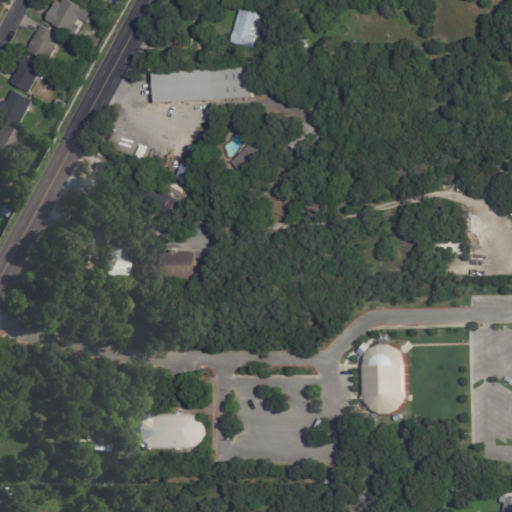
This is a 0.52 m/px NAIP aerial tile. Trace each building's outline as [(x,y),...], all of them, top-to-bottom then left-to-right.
[(69,0),(87,10),(73,35),(49,22),(57,9),(61,11),(67,0),(69,0)] [(259,14),(253,35),(258,36),(254,49),(232,43),(242,8),(259,13),(259,14)] [(31,53),(44,27),(58,35),(53,44),(59,47),(51,63),(31,53)] [(308,57),(275,60),(273,43),(306,40),(308,57)] [(46,67),(31,95),(13,85),(28,58),(46,67)] [(253,77),(254,97),(158,103),(156,73),(253,67),(253,77)] [(0,109),(4,102),(9,105),(15,93),(34,103),(21,128),(0,117),(0,109)] [(321,135),(303,157),(287,143),(305,122),(321,135)] [(0,157),(0,124),(21,136),(7,161),(0,157)] [(265,166),(250,180),(234,163),(247,150),(246,149),(261,135),(278,153),(264,166),(265,166)] [(214,153),(200,188),(179,180),(186,162),(195,166),(202,148),(214,153)] [(149,183),(153,185),(154,184),(177,196),(176,197),(180,199),(172,215),(145,201),(145,200),(142,198),(149,183)] [(334,197),(330,214),(309,209),(313,192),(334,197)] [(207,195),(207,206),(199,206),(199,195),(207,195)] [(297,204),(292,215),(288,213),(293,202),(297,204)] [(0,215),(5,206),(11,210),(6,218),(0,215)] [(459,256),(462,242),(443,238),(440,252),(459,256)] [(199,258),(199,280),(161,280),(161,254),(173,254),(173,250),(181,250),(181,254),(199,254),(199,258)] [(110,260),(127,260),(127,279),(103,279),(104,260),(110,260)] [(364,414),(406,414),(406,348),(364,348),(364,414)] [(195,416),(199,418),(203,422),(206,427),(206,432),(206,438),(204,442),(202,445),(198,448),(196,451),(148,449),(146,450),(143,449),(140,446),(137,443),(135,438),(134,433),(135,427),(137,422),(140,419),(143,416),(143,415),(148,414),(148,415),(179,416),(179,414),(192,415),(195,416)] [(73,447),(74,439),(85,441),(85,437),(92,438),(92,442),(100,443),(99,451),(73,447)] [(62,471),(64,466),(75,471),(74,476),(62,471)] [(511,498),(511,511),(505,511),(507,504),(502,503),(503,496),(510,497),(509,498),(511,498)]
